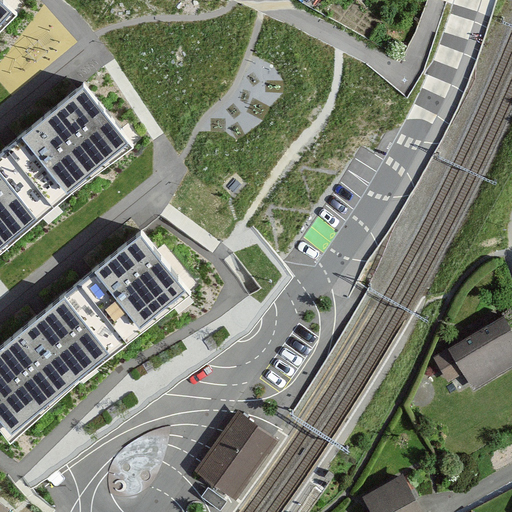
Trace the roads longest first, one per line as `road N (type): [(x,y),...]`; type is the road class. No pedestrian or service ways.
road 1 (residential): [(299,308),(420,125),(469,0)]
road 2 (residential): [(152,511),(299,308)]
